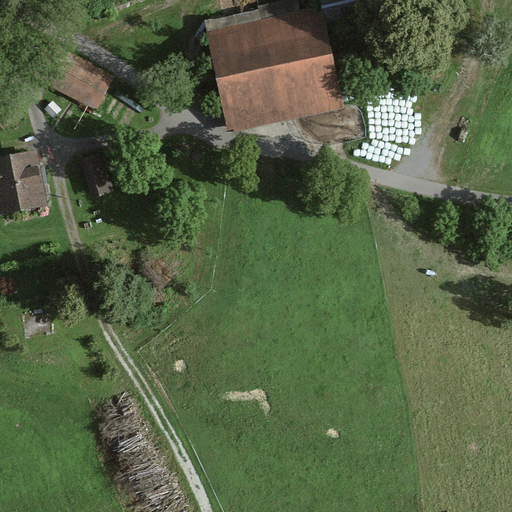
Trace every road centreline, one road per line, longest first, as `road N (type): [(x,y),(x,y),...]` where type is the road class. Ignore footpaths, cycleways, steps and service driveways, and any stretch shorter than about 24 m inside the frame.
road 1 (unclassified): [(2,0),(229,141),(511,204)]
road 2 (track): [(204,503),(88,284),(49,149)]
